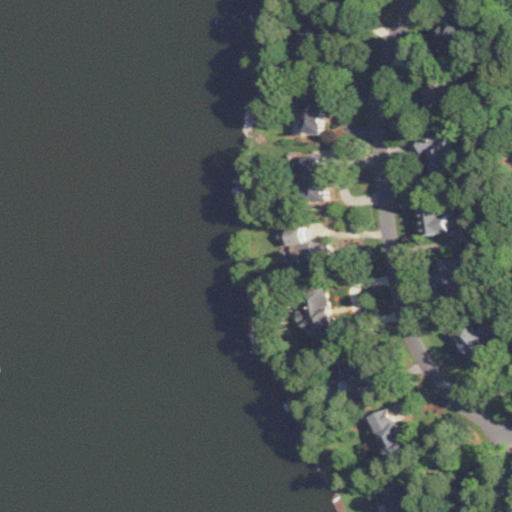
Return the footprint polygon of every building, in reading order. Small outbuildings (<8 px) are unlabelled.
[(460,43),(472,9),(454,2),(442,36),(460,43)] [(327,63),(338,23),(315,16),(304,57),(327,63)] [(456,75),(435,72),(429,105),(450,109),(456,75)] [(327,132),(328,96),(307,95),(307,132),(327,132)] [(457,172),(455,132),(425,134),(427,174),(457,172)] [(305,155),(308,200),(330,199),(327,153),(305,155)] [(454,231),(450,204),(424,207),(427,235),(454,231)] [(294,273),(332,269),(329,239),(310,241),(308,224),(290,226),(294,273)] [(464,256),(437,262),(445,297),(472,291),(464,256)] [(334,319),(330,287),(303,291),(309,337),(353,331),(351,317),(334,319)] [(489,336),(506,324),(495,307),(459,331),(479,360),(497,347),(489,336)] [(365,354),(345,361),(361,401),(381,394),(365,354)] [(373,416),(391,456),(412,447),(394,406),(373,416)] [(388,486),(390,507),(399,506),(399,511),(421,511),(419,483),(388,486)]
